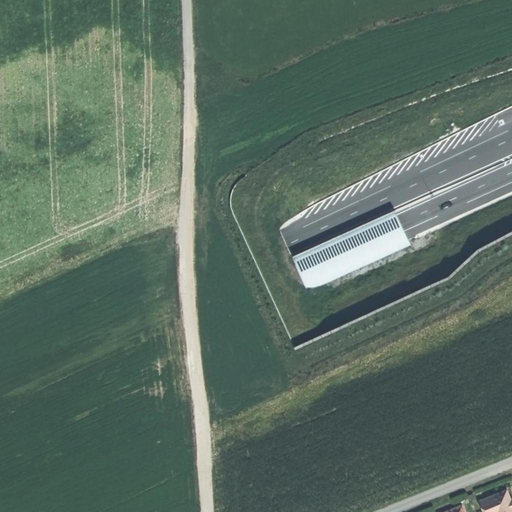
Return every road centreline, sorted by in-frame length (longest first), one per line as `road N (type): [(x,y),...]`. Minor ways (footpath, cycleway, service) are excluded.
road 1 (motorway): [(511,141),(0,376)]
road 2 (motorway): [(0,407),(511,175)]
road 3 (unknown): [(0,67),(41,67),(147,106),(245,120),(511,40)]
road 4 (track): [(186,0),(190,115),(177,244),(204,511)]
